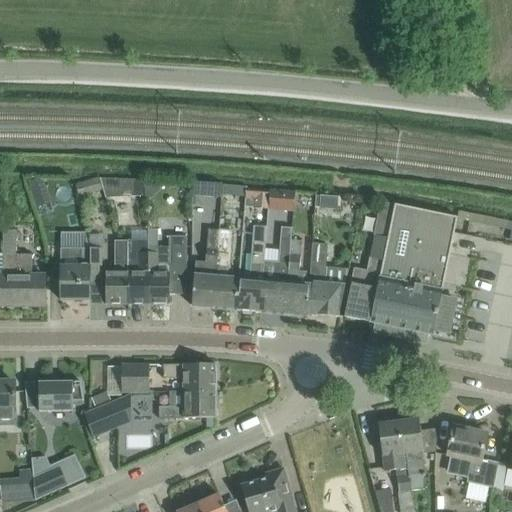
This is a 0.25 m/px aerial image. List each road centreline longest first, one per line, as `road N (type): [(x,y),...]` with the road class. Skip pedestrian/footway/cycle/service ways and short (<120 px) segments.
road 1 (tertiary): [(511,116),(265,86),(0,76)]
road 2 (secondary): [(318,351),(161,339),(0,340)]
road 3 (residential): [(74,511),(288,414),(304,396),(318,351)]
road 4 (secondary): [(511,387),(318,351)]
